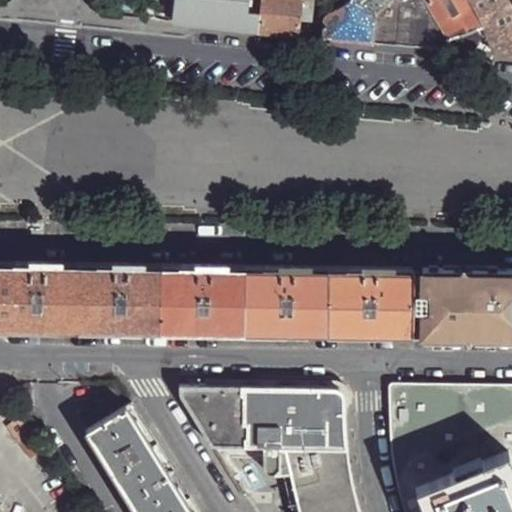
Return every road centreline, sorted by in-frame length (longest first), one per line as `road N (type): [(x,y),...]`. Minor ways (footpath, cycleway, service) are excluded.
road 1 (tertiary): [(511,78),(0,25)]
road 2 (residential): [(0,239),(511,253)]
road 3 (residential): [(363,363),(140,360)]
road 4 (residential): [(233,511),(140,360)]
road 5 (residential): [(363,363),(380,511)]
road 6 (residential): [(511,364),(363,363)]
road 7 (residential): [(140,360),(0,353)]
